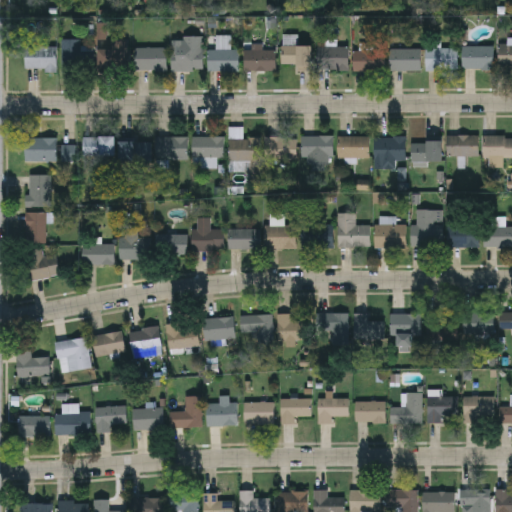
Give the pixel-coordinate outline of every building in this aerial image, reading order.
[(297,35),(297,45),(311,45),(311,70),(296,70),(296,62),(281,62),(281,35),(297,35)] [(203,37),(203,70),(171,70),(171,37),(203,37)] [(62,72),(62,39),(80,39),(80,46),(94,46),(94,72),(62,72)] [(498,43),(511,43),(511,65),(499,65),(498,43)] [(56,45),(56,69),(25,69),(25,45),(56,45)] [(319,45),(348,45),(348,69),(319,69),(319,45)] [(493,45),(493,68),(462,68),(462,45),(493,45)] [(99,47),(166,48),(166,70),(99,70),(99,47)] [(457,47),(457,70),(426,70),(426,47),(457,47)] [(390,70),(390,48),(421,48),(421,70),(390,70)] [(208,70),(208,49),(239,49),(239,70),(208,70)] [(275,49),(275,70),(245,70),(245,49),(275,49)] [(385,70),(354,70),(354,49),(385,49),(385,70)] [(83,135),(114,135),(114,155),(83,155),(83,135)] [(193,158),(193,135),(223,135),(223,157),(215,157),(215,167),(200,167),(200,158),(193,158)] [(333,135),(333,158),(302,158),(302,135),(333,135)] [(369,135),(369,157),(338,157),(338,135),(369,135)] [(478,135),(478,155),(447,155),(447,135),(478,135)] [(511,156),(503,156),(503,166),(484,166),(484,135),(511,135),(511,156)] [(157,158),(157,136),(187,136),(187,158),(157,158)] [(406,136),(406,164),(374,164),(374,136),(406,136)] [(56,137),(56,160),(25,160),(25,137),(56,137)] [(260,137),(260,160),(229,160),(229,137),(260,137)] [(297,158),(266,158),(266,137),(297,137),(297,158)] [(119,141),(151,141),(151,160),(119,160),(119,141)] [(442,141),(442,162),(412,162),(412,141),(442,141)] [(61,160),(61,144),(75,144),(75,160),(61,160)] [(50,206),(28,206),(28,174),(50,174),(50,206)] [(442,245),(411,245),(411,225),(415,225),(415,209),(442,209),(442,245)] [(26,241),(26,211),(46,211),(46,241),(26,241)] [(370,224),(370,247),(338,247),(338,213),(355,213),(355,224),(370,224)] [(209,218),(209,228),(223,228),(223,249),(193,249),(193,218),(209,218)] [(376,247),(376,222),(395,222),(395,224),(406,224),(406,247),(376,247)] [(333,223),(333,247),(302,247),(302,223),(333,223)] [(478,247),(448,247),(448,223),(478,223),(478,247)] [(295,224),(295,248),(267,248),(267,224),(295,224)] [(119,258),(119,235),(124,235),(124,225),(138,225),(138,236),(150,236),(150,258),(119,258)] [(511,246),(484,246),(483,225),(511,225),(511,246)] [(228,228),(259,228),(259,248),(228,248),(228,228)] [(187,253),(157,253),(157,233),(187,233),(187,253)] [(113,263),(83,263),(83,243),(113,243),(113,263)] [(58,276),(27,276),(27,248),(42,248),(42,254),(58,254),(58,276)] [(511,311),(511,328),(500,328),(500,311),(511,311)] [(493,333),(464,333),(464,312),(493,312),(493,333)] [(278,313),(308,314),(307,343),(278,343),(278,313)] [(348,313),(348,344),(332,344),(332,331),(321,331),(321,313),(348,313)] [(354,339),(354,313),(369,313),(369,319),(385,319),(385,339),(354,339)] [(391,337),(391,313),(421,313),(421,335),(413,335),(413,346),(396,346),(396,337),(391,337)] [(241,315),(273,314),(274,346),(257,347),(257,332),(241,332),(241,315)] [(427,340),(427,314),(445,314),(445,319),(457,319),(457,340),(427,340)] [(234,317),(234,339),(204,339),(204,317),(234,317)] [(167,324),(197,322),(198,346),(168,348),(167,324)] [(129,329),(159,326),(161,348),(132,351),(129,329)] [(91,337),(121,330),(126,350),(96,358),(91,337)] [(60,371),(57,341),(87,338),(90,368),(60,371)] [(32,357),(49,357),(50,375),(17,376),(17,350),(31,349),(32,357)] [(422,392),(422,423),(391,423),(391,406),(406,406),(406,392),(422,392)] [(201,396),(201,427),(171,427),(171,412),(185,412),(185,396),(201,396)] [(442,423),(428,423),(428,396),(457,396),(457,415),(442,415),(442,423)] [(463,396),(494,396),(494,421),(463,421),(463,396)] [(311,398),(311,415),(294,415),(294,423),(280,423),(280,398),(311,398)] [(319,423),(319,398),(349,398),(349,415),(332,415),(332,423),(319,423)] [(385,401),(385,421),(355,421),(355,401),(385,401)] [(237,402),(237,425),(207,425),(207,402),(237,402)] [(273,402),(273,423),(245,423),(245,402),(273,402)] [(96,432),(96,406),(126,406),(126,423),(110,423),(110,432),(96,432)] [(511,422),(501,422),(501,406),(511,406),(511,422)] [(134,429),(134,408),(163,408),(163,429),(134,429)] [(91,434),(56,434),(55,413),(90,412),(91,434)] [(50,436),(20,436),(20,415),(50,415),(50,436)] [(510,488),(510,494),(511,494),(511,511),(495,511),(495,488),(510,488)] [(328,489),(328,496),(344,496),(344,511),(313,511),(313,489),(328,489)] [(360,511),(350,511),(350,489),(381,489),(381,511),(360,511)] [(418,489),(418,511),(401,511),(401,508),(387,508),(387,489),(418,489)] [(240,511),(240,490),(254,490),(254,496),(271,496),(271,511),(240,511)] [(278,511),(278,490),(308,490),(308,511),(295,511),(278,511)] [(490,511),(461,511),(461,490),(490,490),(490,511)] [(423,511),(423,491),(454,491),(454,511),(423,511)] [(218,492),(218,500),(234,500),(234,511),(204,511),(204,492),(218,492)] [(168,508),(168,494),(198,494),(198,511),(181,511),(181,508),(168,508)] [(126,511),(94,511),(94,499),(110,499),(110,510),(126,510),(126,511)] [(59,511),(59,500),(89,500),(89,511),(59,511)]
